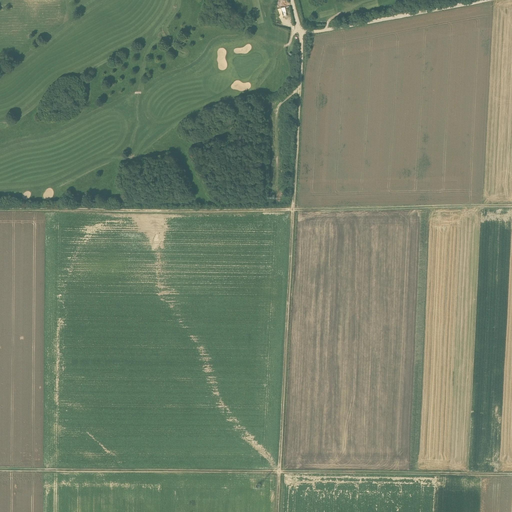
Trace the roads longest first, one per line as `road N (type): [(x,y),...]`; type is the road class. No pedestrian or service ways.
road 1 (track): [(511,476),(0,469)]
road 2 (track): [(293,209),(276,511)]
road 3 (track): [(293,209),(0,209)]
road 4 (track): [(511,206),(293,209)]
road 5 (track): [(487,0),(300,35)]
road 6 (track): [(293,209),(300,35)]
